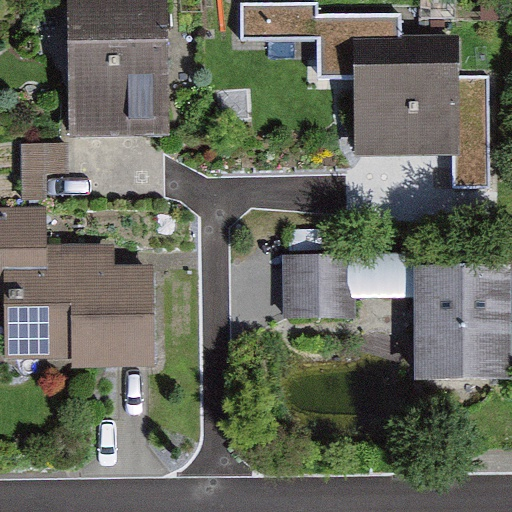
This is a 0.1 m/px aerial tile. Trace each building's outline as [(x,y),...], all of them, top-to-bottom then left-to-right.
[(171,136),(169,0),(68,0),(70,137),(171,136)] [(402,15),(321,17),(321,4),(241,5),(242,43),(319,42),(320,81),(355,80),(357,159),(454,157),(454,192),(494,191),(492,77),(463,77),(462,38),(402,39),(402,15)] [(71,175),(70,147),(24,148),(26,203),(50,203),(49,176),(71,175)] [(158,368),(156,267),(117,267),(117,246),(49,247),(49,209),(0,209),(0,295),(5,296),(6,361),(73,360),(73,369),(158,368)] [(355,256),(284,257),(285,321),(355,320),(355,300),(355,256)] [(422,256),(355,256),(355,300),(415,299),(415,267),(422,267),(422,256)] [(511,266),(422,267),(415,267),(415,299),(416,381),(511,380),(511,266)]
